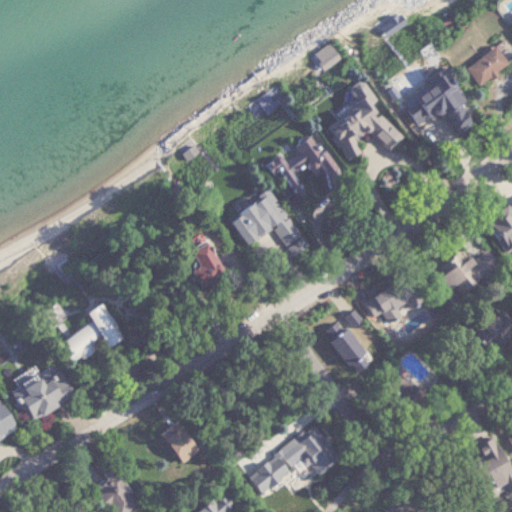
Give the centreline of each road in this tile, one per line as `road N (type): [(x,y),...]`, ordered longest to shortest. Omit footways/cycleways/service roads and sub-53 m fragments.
road 1 (residential): [(0,501),(511,163)]
road 2 (residential): [(421,510),(286,316)]
road 3 (residential): [(349,511),(511,406)]
